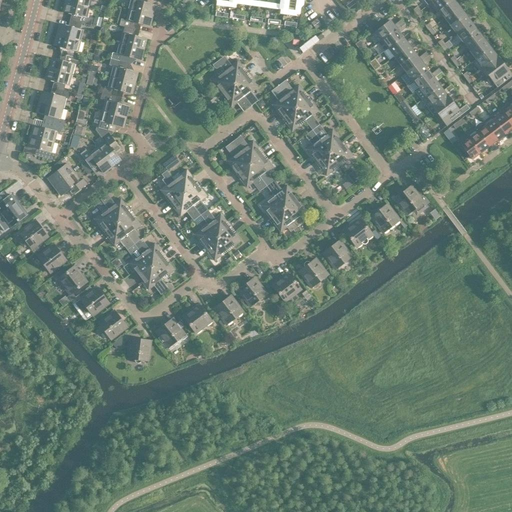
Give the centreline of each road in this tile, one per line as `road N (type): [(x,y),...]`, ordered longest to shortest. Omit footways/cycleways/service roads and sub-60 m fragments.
road 1 (residential): [(271,255),(195,152),(225,130),(254,113),(333,216)]
road 2 (residential): [(201,276),(142,321),(59,220)]
road 3 (residential): [(124,173),(143,157),(132,131),(152,53),(168,25)]
road 4 (tertiary): [(0,142),(37,0)]
road 5 (residential): [(387,174),(304,60)]
road 6 (residential): [(472,108),(395,0)]
road 7 (residential): [(201,276),(124,173)]
